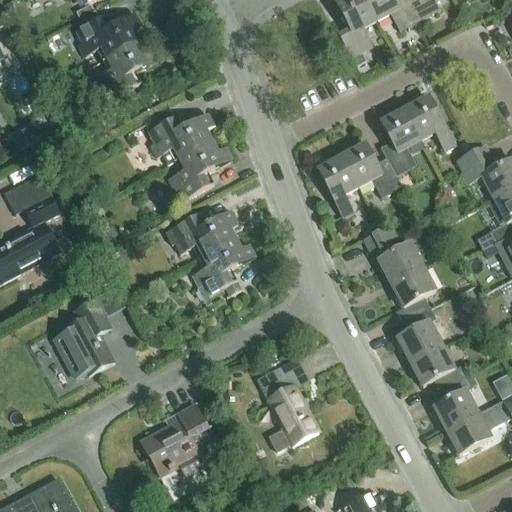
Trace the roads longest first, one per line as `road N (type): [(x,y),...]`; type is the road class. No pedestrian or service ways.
road 1 (residential): [(511,106),(478,43),(269,148)]
road 2 (residential): [(73,431),(323,297)]
road 3 (residential): [(323,297),(439,511)]
road 4 (residential): [(269,148),(323,297)]
road 5 (residential): [(224,22),(269,148)]
